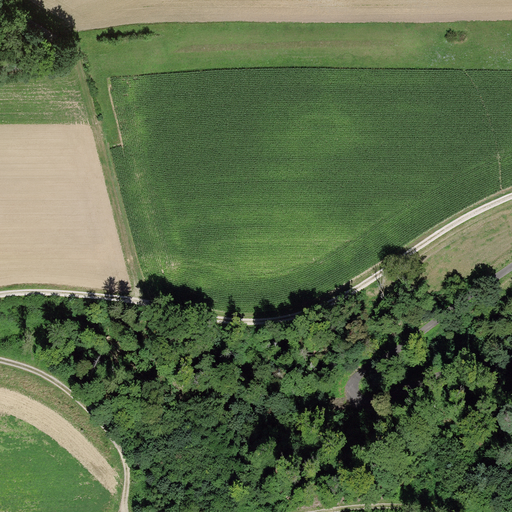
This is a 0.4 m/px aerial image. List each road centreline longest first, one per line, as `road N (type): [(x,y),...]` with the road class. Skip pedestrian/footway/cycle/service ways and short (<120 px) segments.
road 1 (track): [(0,293),(92,281),(272,317),(336,299),(465,213),(511,194)]
road 2 (residential): [(511,358),(444,372),(369,402),(354,389),(366,370),(511,268)]
road 3 (track): [(60,37),(76,48),(138,293)]
road 4 (track): [(0,361),(21,366),(100,420),(121,450),(123,511)]
road 5 (track): [(319,511),(367,504),(454,511)]
